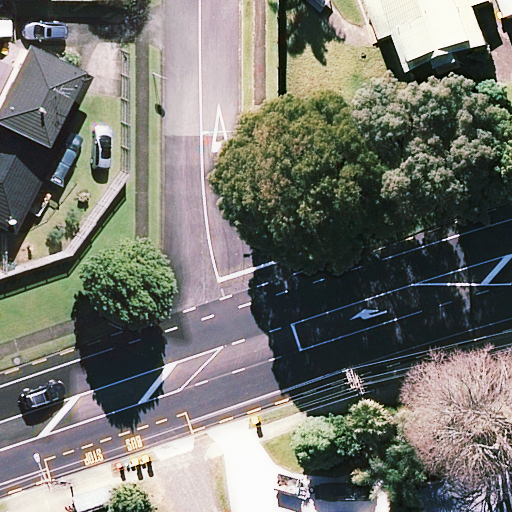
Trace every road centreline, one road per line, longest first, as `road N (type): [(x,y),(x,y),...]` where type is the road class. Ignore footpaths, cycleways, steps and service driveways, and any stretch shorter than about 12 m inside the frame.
road 1 (residential): [(239,345),(207,222),(200,0)]
road 2 (secondary): [(511,269),(398,293),(239,345)]
road 3 (secondary): [(239,345),(0,438)]
